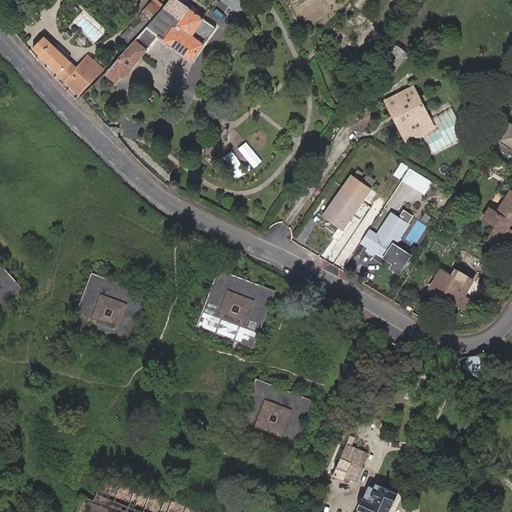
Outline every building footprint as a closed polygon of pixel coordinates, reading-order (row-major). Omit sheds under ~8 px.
[(192,60),(215,28),(176,0),(170,0),(104,73),(115,83),(120,77),(125,76),(132,68),(157,36),(192,60)] [(158,8),(152,1),(147,8),(153,14),(158,8)] [(84,8),(72,22),(94,43),(106,30),(84,8)] [(128,44),(149,21),(141,13),(120,37),(128,44)] [(72,35),(67,30),(63,34),(68,39),(72,35)] [(79,96),(104,69),(87,55),(76,67),(43,37),(32,49),(59,74),(58,75),(79,96)] [(392,74),(406,54),(395,46),(381,66),(392,74)] [(428,123),(421,109),(424,107),(413,86),(384,100),(395,122),(398,121),(401,119),(408,133),(428,123)] [(408,142),(435,128),(424,107),(421,109),(428,123),(408,133),(401,119),(398,121),(408,142)] [(511,123),(501,140),(511,146),(511,123)] [(400,178),(407,168),(400,163),(394,173),(400,178)] [(424,194),(432,182),(409,168),(402,181),(424,194)] [(348,222),(370,189),(351,176),(323,215),(340,228),(346,220),(348,222)] [(180,186),(180,185),(180,184),(179,184),(179,183),(179,182),(178,182),(178,181),(177,181),(176,180),(175,180),(174,180),(173,180),(172,180),(171,181),(170,182),(170,183),(169,183),(169,184),(169,185),(169,186),(169,187),(170,188),(171,189),(171,190),(172,190),(173,190),(174,191),(175,191),(176,191),(176,190),(177,190),(178,190),(178,189),(179,189),(179,188),(179,187),(180,187),(180,186)] [(511,224),(511,191),(510,190),(496,212),(490,209),(484,219),(496,226),(486,241),(506,253),(511,242),(511,231),(507,228),(510,223),(511,224)] [(409,255),(394,245),(410,220),(408,218),(410,214),(403,210),(397,218),(391,214),(378,234),(369,228),(360,243),(368,248),(366,251),(373,255),(377,248),(386,254),(385,257),(394,263),(390,267),(398,273),(409,255)] [(385,257),(386,254),(377,248),(373,255),(371,257),(381,263),(385,257)] [(0,310),(22,291),(0,266),(0,310)] [(463,297),(473,280),(456,270),(451,276),(441,270),(430,288),(447,298),(448,296),(459,303),(463,297)] [(252,346),(273,292),(220,272),(199,325),(252,346)] [(126,350),(147,295),(91,274),(71,329),(126,350)] [(463,308),(468,300),(463,297),(459,303),(448,296),(447,298),(463,308)] [(371,334),(375,327),(367,323),(363,329),(371,334)] [(482,379),(494,362),(486,357),(483,355),(471,357),(464,367),(482,379)] [(290,455),(310,401),(257,381),(236,434),(290,455)] [(356,482),(368,454),(352,446),(355,438),(349,435),(332,475),(344,481),(346,477),(356,482)] [(202,511),(104,475),(94,500),(82,496),(75,511),(202,511)] [(388,511),(398,493),(371,481),(363,498),(362,497),(356,509),(358,510),(356,511),(388,511)]
